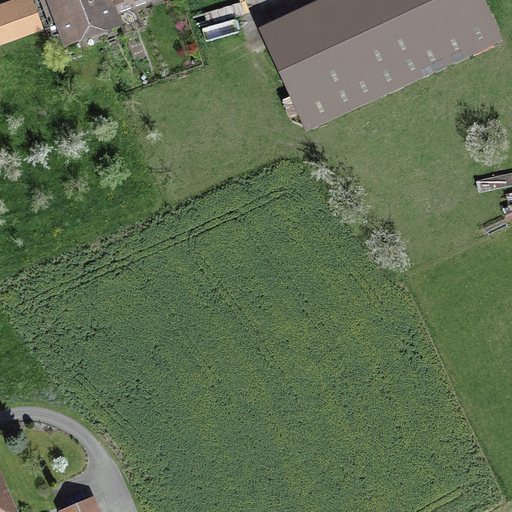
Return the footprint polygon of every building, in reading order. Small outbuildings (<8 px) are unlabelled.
[(0,12),(0,22),(7,41),(42,28),(32,1),(26,3),(24,0),(0,0),(0,5),(2,11),(0,12)] [(114,23),(108,9),(105,0),(52,0),(68,41),(114,23)] [(105,0),(108,9),(131,0),(105,0)] [(491,33),(475,0),(342,0),(271,33),(310,117),(491,33)] [(97,511),(92,500),(64,511),(97,511)]
